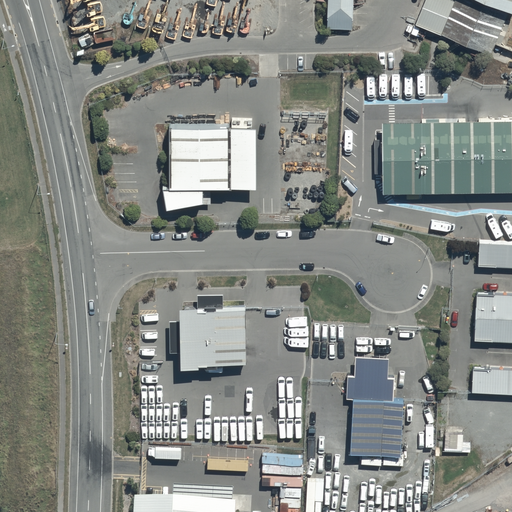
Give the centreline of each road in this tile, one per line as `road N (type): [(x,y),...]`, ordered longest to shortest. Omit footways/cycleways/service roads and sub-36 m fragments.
road 1 (unclassified): [(81,252),(334,249),(383,265),(393,287)]
road 2 (secondary): [(88,511),(91,395),(81,252)]
road 3 (secondary): [(81,252),(25,0)]
